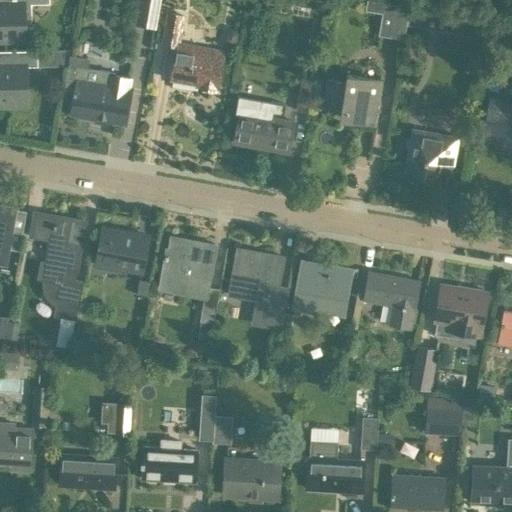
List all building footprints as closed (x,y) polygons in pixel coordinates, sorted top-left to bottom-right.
[(48,0),(0,0),(0,38),(24,37),(23,21),(29,21),(31,18),(31,2),(49,2),(48,0)] [(158,0),(138,0),(134,24),(154,27),(158,0)] [(379,35),(404,39),(409,6),(370,0),(366,0),(365,10),(382,12),(379,35)] [(449,13),(410,7),(407,24),(487,37),(490,19),(449,12),(449,13)] [(183,16),(167,13),(162,44),(176,46),(171,78),(198,83),(197,87),(217,90),(223,51),(178,43),(183,16)] [(37,62),(36,46),(4,47),(4,49),(5,58),(1,62),(0,61),(0,102),(27,101),(25,63),(37,62)] [(69,56),(63,88),(73,90),(69,112),(124,122),(130,87),(127,87),(129,78),(109,74),(109,71),(98,69),(96,82),(83,79),(87,59),(69,56)] [(380,79),(345,74),(344,82),(326,79),(322,107),(350,111),(349,119),(373,123),(380,79)] [(313,81),(301,79),(295,110),(307,112),(313,81)] [(238,114),(233,143),(288,152),(293,121),(273,118),(274,113),(283,114),(285,103),(238,95),(235,113),(238,114)] [(505,101),(489,98),(482,138),(511,143),(511,104),(505,103),(505,101)] [(458,137),(411,129),(403,174),(425,178),(429,178),(433,177),(436,176),(439,173),(440,163),(453,165),(458,137)] [(27,210),(0,204),(0,262),(5,263),(8,248),(19,250),(27,210)] [(75,318),(81,286),(80,286),(81,281),(72,280),(74,267),(76,268),(85,221),(34,211),(30,232),(51,236),(45,263),(41,262),(38,277),(44,278),(43,286),(44,292),(47,297),(51,301),(56,305),(55,314),(75,318)] [(149,251),(134,248),(137,232),(101,225),(94,266),(144,276),(149,251)] [(205,293),(202,308),(200,321),(213,324),(219,290),(206,288),(214,245),(170,237),(161,287),(184,291),(185,289),(205,293)] [(236,245),(227,292),(256,298),(251,324),(281,329),(289,286),(280,285),(286,254),(236,245)] [(351,268),(302,260),(295,304),(343,313),(351,268)] [(419,280),(367,271),(362,299),(392,304),(389,325),(410,328),(419,280)] [(149,298),(152,282),(139,280),(137,296),(149,298)] [(438,284),(433,312),(437,312),(433,333),(459,338),(458,342),(475,345),(477,333),(478,334),(486,292),(438,284)] [(511,312),(504,311),(498,342),(511,344),(511,312)] [(437,348),(416,344),(415,344),(408,386),(429,390),(437,348)] [(49,387),(34,385),(31,425),(47,426),(49,387)] [(212,439),(214,415),(215,395),(202,394),(200,438),(212,439)] [(128,403),(115,403),(114,433),(127,433),(128,403)] [(462,408),(426,405),(425,432),(460,435),(462,408)] [(214,415),(212,439),(212,442),(228,443),(230,416),(214,415)] [(379,417),(362,416),(360,448),(376,449),(379,417)] [(55,425),(53,455),(59,456),(57,485),(113,488),(115,457),(98,457),(99,437),(75,435),(75,426),(55,425)] [(31,429),(12,428),(12,433),(0,431),(0,462),(10,464),(9,470),(28,471),(31,429)] [(181,439),(160,438),(160,448),(143,447),(141,477),(193,481),(195,450),(181,449),(181,439)] [(337,440),(311,439),(310,458),(307,457),(305,488),(360,491),(362,460),(336,459),(337,440)] [(511,439),(509,439),(507,474),(481,472),(479,499),(511,501),(511,439)] [(278,461),(224,458),(222,494),(276,497),(278,461)] [(442,478),(391,475),(389,506),(441,508),(442,478)]
